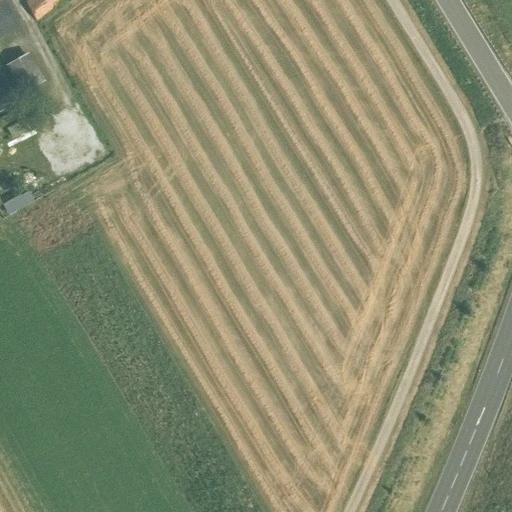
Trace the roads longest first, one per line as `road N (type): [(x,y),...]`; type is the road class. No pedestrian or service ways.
road 1 (track): [(347,511),(441,297),(478,176),(471,134),(393,0)]
road 2 (primary): [(440,511),(511,327)]
road 3 (residential): [(511,102),(448,0)]
